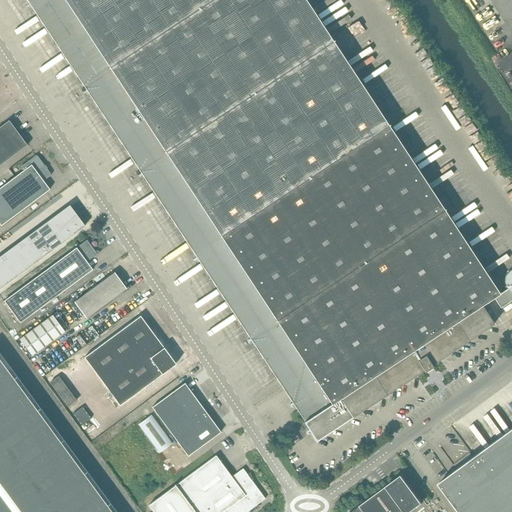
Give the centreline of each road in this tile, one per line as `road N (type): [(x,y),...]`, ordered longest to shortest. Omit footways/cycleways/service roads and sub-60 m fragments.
road 1 (unclassified): [(312,507),(290,488),(0,48)]
road 2 (unknown): [(359,0),(511,216)]
road 3 (unclassified): [(312,507),(511,360)]
